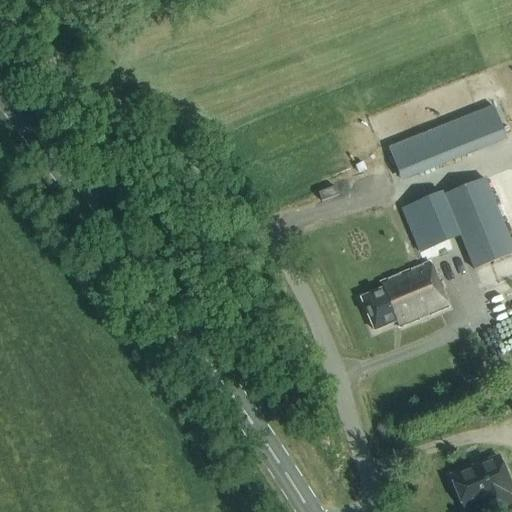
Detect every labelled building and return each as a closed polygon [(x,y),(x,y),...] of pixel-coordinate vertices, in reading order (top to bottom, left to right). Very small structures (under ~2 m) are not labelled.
[(419,176),(503,147),(496,127),(412,155),(419,176)] [(444,197),(474,272),(511,256),(511,246),(485,180),(444,197)] [(322,203),(339,196),(335,187),(318,194),(322,203)] [(434,194),(406,203),(420,247),(448,238),(434,194)] [(398,329),(449,309),(431,263),(381,283),(383,290),(362,299),(375,331),(396,323),(398,329)] [(511,477),(503,456),(454,475),(468,508),(489,500),(494,511),(511,504),(511,492),(511,491),(511,477)]
